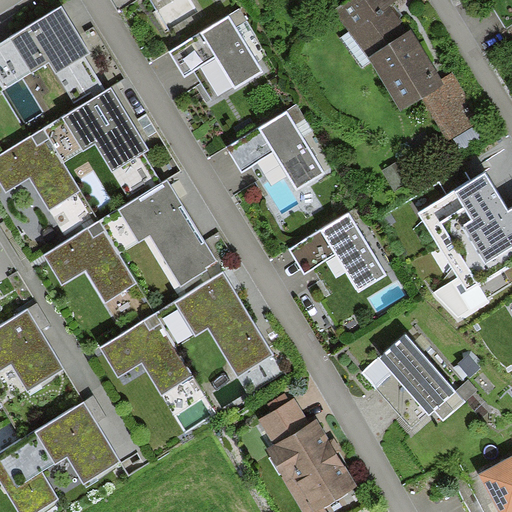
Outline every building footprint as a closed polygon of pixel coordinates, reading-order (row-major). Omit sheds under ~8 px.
[(193,0),(149,0),(168,32),(201,13),(193,0)] [(423,99),(446,84),(443,80),(412,34),(408,36),(391,11),(386,4),(392,0),(347,0),(333,9),(402,113),(423,99)] [(92,55),(62,8),(0,45),(0,85),(4,91),(49,63),(57,76),(92,55)] [(218,57),(238,88),(264,70),(229,16),(170,54),(185,78),(218,57)] [(446,84),(423,99),(448,139),(480,120),(451,74),(443,80),(446,84)] [(148,151),(111,89),(63,118),(84,154),(98,145),(114,172),(148,151)] [(298,190),(326,173),(288,113),(229,149),(242,170),(273,151),(298,190)] [(81,192),(44,131),(0,156),(0,184),(6,194),(31,179),(50,210),(81,192)] [(441,218),(478,279),(511,259),(511,204),(507,207),(485,170),(454,189),(463,205),(441,218)] [(219,265),(167,181),(117,211),(138,245),(149,238),(180,289),(219,265)] [(359,291),(385,276),(350,217),(292,251),(305,273),(338,254),(359,291)] [(137,284),(99,222),(43,256),(62,287),(87,272),(106,303),(137,284)] [(275,357),(224,274),(175,304),(196,338),(209,331),(238,379),(275,357)] [(64,368),(28,310),(0,327),(0,372),(12,365),(28,390),(64,368)] [(192,376),(154,316),(100,350),(118,378),(143,362),(163,394),(192,376)] [(363,369),(413,428),(436,408),(444,419),(467,399),(409,331),(363,369)] [(117,463),(79,404),(32,435),(53,466),(65,458),(81,485),(117,463)] [(307,511),(315,511),(357,486),(316,421),(307,426),(293,404),(264,422),(277,444),(269,449),(307,511)] [(0,484),(17,511),(42,511),(59,502),(41,474),(53,466),(32,435),(0,454),(0,484)] [(511,511),(511,461),(482,476),(499,511),(511,511)]
